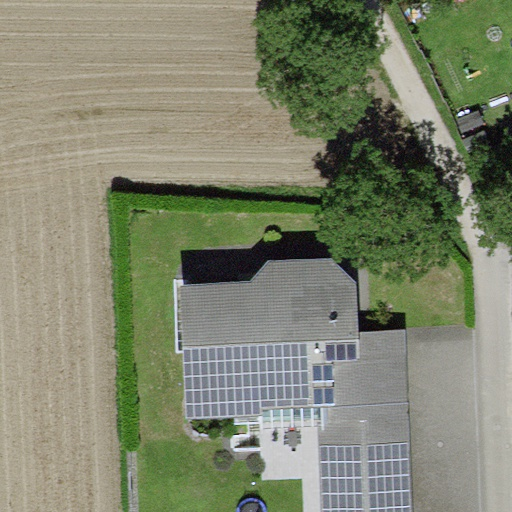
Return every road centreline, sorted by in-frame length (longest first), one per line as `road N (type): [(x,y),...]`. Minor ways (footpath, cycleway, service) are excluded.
road 1 (track): [(492,256),(380,0)]
road 2 (unclassified): [(503,511),(492,256)]
